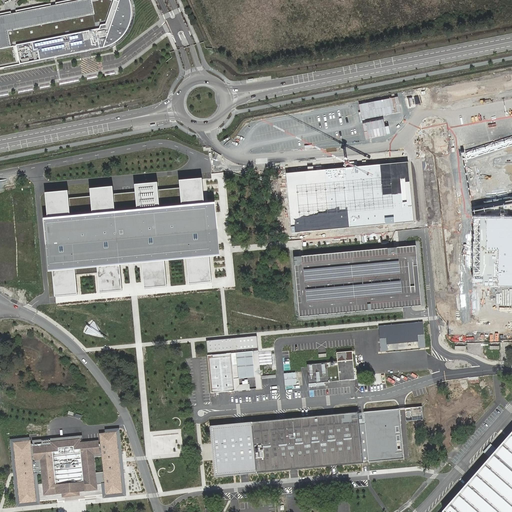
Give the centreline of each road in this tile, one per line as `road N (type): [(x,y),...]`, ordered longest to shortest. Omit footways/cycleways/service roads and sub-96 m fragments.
road 1 (secondary): [(511,37),(274,83),(219,86)]
road 2 (secondary): [(225,107),(511,45)]
road 3 (secondary): [(0,147),(184,118)]
road 4 (secondary): [(179,95),(154,110),(0,140)]
